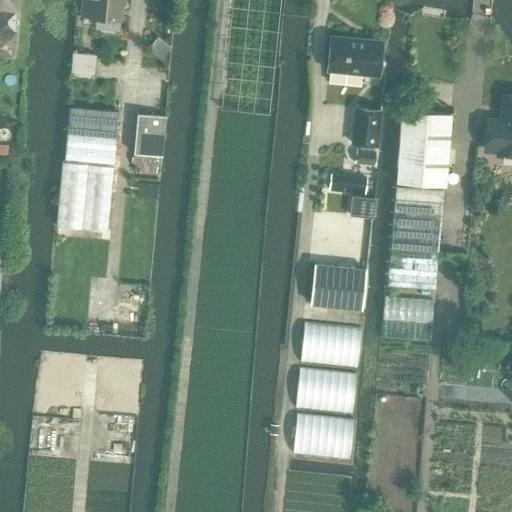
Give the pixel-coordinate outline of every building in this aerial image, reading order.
[(14,32),(16,10),(17,0),(0,0),(0,56),(14,58),(17,32),(14,32)] [(83,0),(82,17),(121,20),(122,0),(83,0)] [(381,43),(332,38),(329,69),(378,75),(381,43)] [(94,77),(95,55),(73,54),(71,76),(94,77)] [(511,96),(504,96),(501,122),(487,120),(484,149),(498,151),(498,152),(511,153),(511,96)] [(355,108),(352,143),(376,146),(379,110),(355,108)] [(104,278),(107,241),(118,113),(71,109),(67,162),(61,161),(47,317),(86,321),(90,277),(104,278)] [(402,110),(395,183),(443,187),(450,115),(402,110)] [(163,157),(166,117),(136,114),(133,154),(163,157)] [(357,150),(356,162),(374,164),(375,152),(357,150)] [(354,177),(352,192),(364,193),(366,178),(354,177)] [(442,190),(395,186),(387,286),(433,289),(442,190)] [(372,217),(374,198),(351,195),(349,215),(372,217)] [(314,264),(310,304),(360,309),(365,269),(314,264)]
